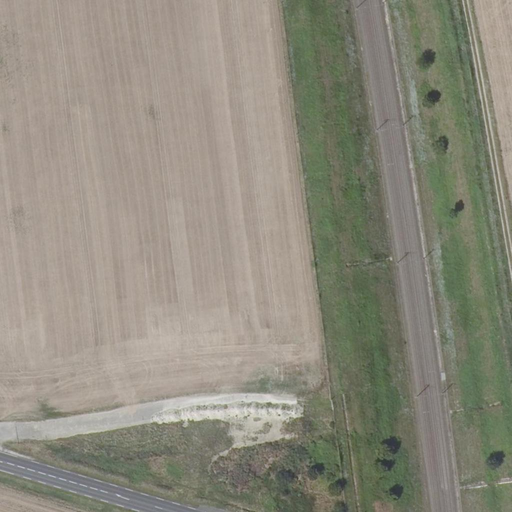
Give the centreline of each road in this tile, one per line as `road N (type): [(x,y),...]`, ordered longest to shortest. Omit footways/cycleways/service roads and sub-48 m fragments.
road 1 (track): [(511,255),(465,0)]
road 2 (primary): [(174,511),(0,460)]
